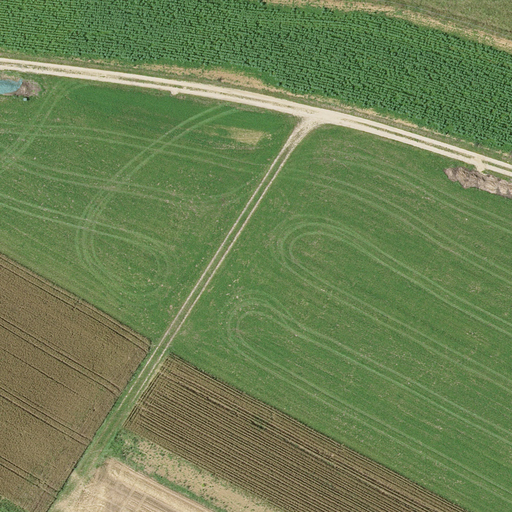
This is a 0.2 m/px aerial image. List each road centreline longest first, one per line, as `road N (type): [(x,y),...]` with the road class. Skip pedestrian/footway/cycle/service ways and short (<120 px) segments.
road 1 (track): [(511,171),(297,106),(0,60)]
road 2 (track): [(63,511),(273,178),(323,114)]
